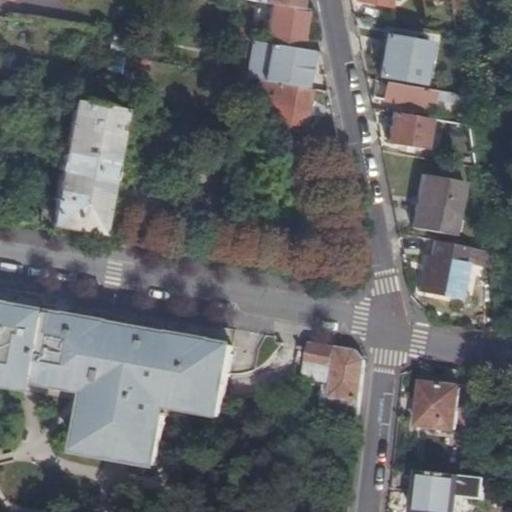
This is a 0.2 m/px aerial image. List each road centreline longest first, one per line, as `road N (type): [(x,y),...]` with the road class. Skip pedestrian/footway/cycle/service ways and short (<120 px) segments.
road 1 (residential): [(385,330),(0,252)]
road 2 (residential): [(327,0),(385,286),(385,330)]
road 3 (residential): [(385,330),(364,511)]
road 4 (residential): [(511,357),(385,330)]
